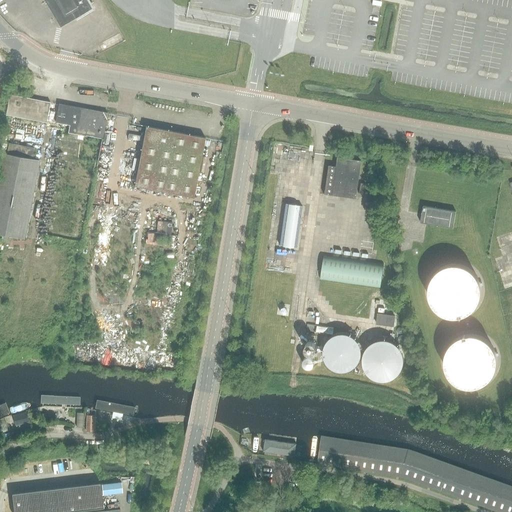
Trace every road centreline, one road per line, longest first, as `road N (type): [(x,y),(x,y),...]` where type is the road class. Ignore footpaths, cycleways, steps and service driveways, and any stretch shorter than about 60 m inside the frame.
road 1 (tertiary): [(179,511),(253,104)]
road 2 (unclassified): [(253,104),(53,67),(0,31)]
road 3 (unclassified): [(511,149),(253,104)]
